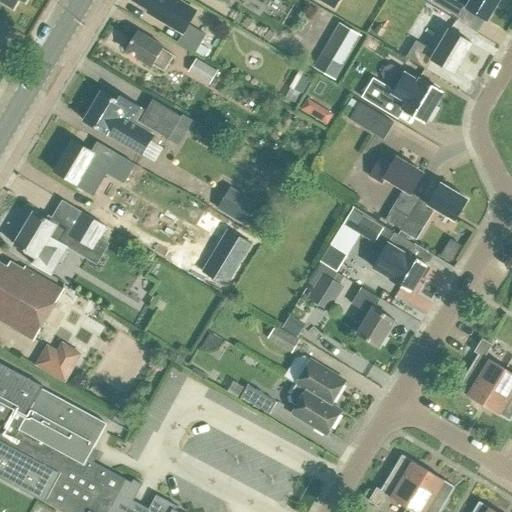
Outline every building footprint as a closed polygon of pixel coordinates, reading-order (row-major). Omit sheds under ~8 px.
[(134,0),(151,10),(149,13),(163,21),(166,17),(176,24),(186,6),(176,0),(134,0)] [(318,0),(335,10),(340,0),(318,0)] [(501,0),(433,0),(433,2),(463,19),(468,9),(489,21),(501,0)] [(362,37),(340,23),(322,55),(344,68),(362,37)] [(179,42),(196,52),(206,35),(189,25),(179,42)] [(387,47),(426,70),(432,61),(455,75),(474,45),(450,30),(436,54),(416,42),(412,49),(393,38),(387,47)] [(165,72),(174,56),(163,49),(164,47),(138,32),(127,51),(153,67),(154,65),(165,72)] [(218,71),(196,59),(188,73),(210,85),(218,71)] [(287,96),(296,101),(310,75),(301,70),(287,96)] [(374,81),(363,99),(397,119),(403,110),(426,124),(444,94),(420,80),(419,82),(407,75),(396,94),(374,81)] [(102,91),(84,120),(107,134),(107,133),(142,155),(151,141),(158,145),(164,136),(168,139),(182,117),(153,99),(146,111),(115,92),(112,97),(102,91)] [(319,120),(325,110),(308,100),(302,110),(319,120)] [(394,123),(360,103),(350,120),(384,140),(394,123)] [(123,183),(135,163),(98,142),(92,152),(74,140),(54,172),(77,186),(90,164),(123,183)] [(404,191),(387,221),(402,229),(420,199),(412,194),(424,174),(396,157),(392,164),(381,158),(370,177),(382,184),(384,179),(404,191)] [(430,205),(420,199),(402,229),(401,231),(418,241),(436,210),(455,221),(468,201),(442,185),(430,205)] [(218,209),(245,226),(259,204),(231,187),(218,209)] [(34,212),(23,231),(20,229),(13,242),(15,244),(14,245),(29,254),(26,260),(52,276),(69,248),(97,264),(110,243),(102,238),(108,227),(63,200),(52,219),(49,217),(47,220),(34,212)] [(393,235),(362,217),(352,211),(346,222),(363,232),(361,235),(385,250),(373,269),(390,280),(412,294),(428,266),(408,254),(413,244),(395,233),(393,235)] [(227,287),(253,244),(229,230),(204,272),(227,287)] [(348,255),(347,255),(332,245),(321,263),(337,272),(348,255)] [(0,320),(33,340),(63,291),(26,269),(24,272),(11,264),(8,269),(0,263),(0,320)] [(340,284),(344,277),(327,267),(323,274),(340,284)] [(340,284),(323,274),(322,274),(307,299),(329,313),(345,287),(340,284)] [(379,347),(395,322),(375,310),(381,300),(362,288),(352,304),(370,315),(358,334),(379,347)] [(268,338),(292,353),(300,341),(276,326),(268,338)] [(483,406),(506,370),(485,358),(493,346),(482,339),(474,353),(478,355),(457,390),(483,406)] [(35,365),(66,383),(83,354),(62,341),(57,350),(47,344),(35,365)] [(181,366),(188,355),(182,351),(175,362),(181,366)] [(296,359),(285,377),(297,384),(297,385),(331,405),(346,381),(305,357),(296,359)] [(0,361),(0,477),(45,502),(47,499),(65,509),(63,511),(181,511),(177,509),(179,506),(156,494),(146,511),(137,511),(129,508),(143,483),(134,478),(133,480),(89,457),(107,422),(42,387),(43,385),(0,361)] [(206,381),(209,377),(194,368),(192,372),(206,381)] [(510,423),(511,418),(511,373),(506,370),(483,406),(510,423)] [(297,385),(291,396),(293,404),(298,407),(293,415),(327,436),(342,412),(331,405),(297,385)] [(249,386),(241,398),(269,415),(277,402),(249,386)] [(406,508),(429,472),(402,455),(381,490),(377,488),(368,501),(379,508),(386,496),(406,508)] [(440,511),(455,488),(429,472),(406,508),(412,511),(440,511)] [(495,511),(479,502),(472,511),(495,511)]
